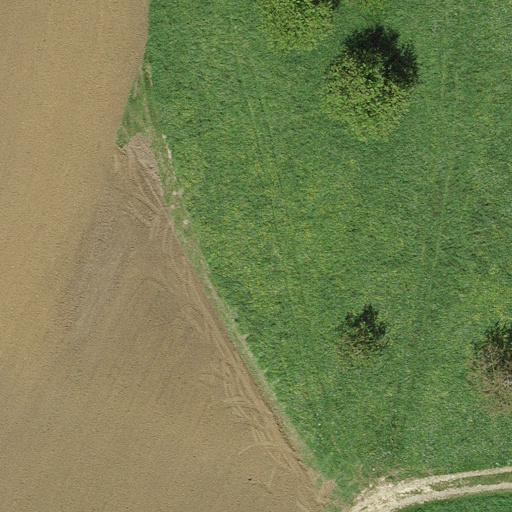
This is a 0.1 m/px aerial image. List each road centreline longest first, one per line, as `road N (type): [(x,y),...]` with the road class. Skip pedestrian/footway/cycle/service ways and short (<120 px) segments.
road 1 (track): [(371,511),(458,163),(476,0)]
road 2 (track): [(511,480),(440,486),(380,511)]
